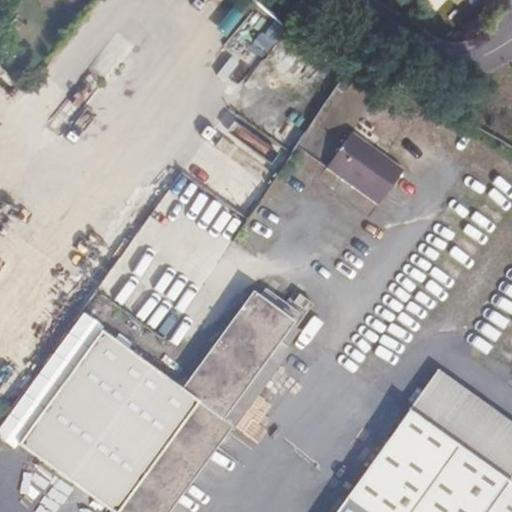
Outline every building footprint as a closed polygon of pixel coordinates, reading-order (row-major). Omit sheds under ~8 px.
[(392,133),(383,120),(335,157),(344,170),(392,133)] [(277,302),(268,296),(262,305),(255,300),(185,396),(170,416),(186,427),(124,511),(172,511),(231,431),(234,433),(292,352),(289,350),(300,335),(296,332),(304,322),(290,312),(288,310),(282,319),(270,310),(277,302)] [(314,308),(300,299),(294,307),(308,317),(314,308)] [(288,310),(277,302),(270,310),(282,319),(288,310)] [(308,317),(294,307),(290,312),(304,322),(308,317)] [(170,416),(185,396),(102,336),(21,449),(107,511),(124,511),(186,427),(170,416)] [(511,427),(439,377),(411,417),(511,487),(511,427)] [(511,511),(511,487),(411,417),(341,511),(511,511)]
